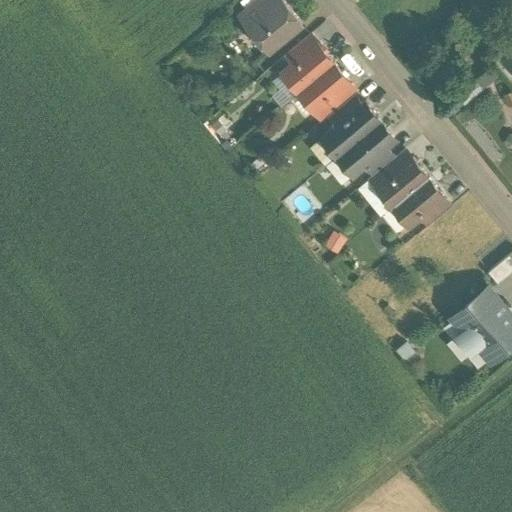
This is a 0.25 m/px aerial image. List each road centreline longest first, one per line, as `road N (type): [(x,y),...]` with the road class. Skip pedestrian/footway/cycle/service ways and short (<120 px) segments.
road 1 (residential): [(511,215),(331,0)]
road 2 (track): [(511,371),(338,511)]
